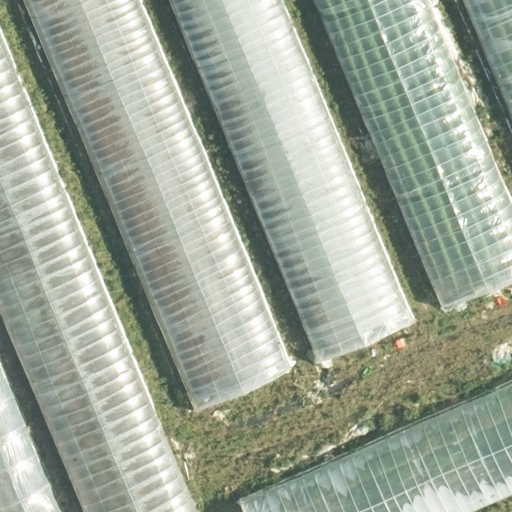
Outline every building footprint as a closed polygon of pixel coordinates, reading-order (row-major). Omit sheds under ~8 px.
[(24,0),(196,409),(292,369),(138,0),(24,0)] [(164,0),(314,364),(413,323),(280,0),(164,0)] [(313,0),(438,307),(511,277),(511,222),(421,0),(313,0)] [(511,0),(463,0),(511,124),(511,0)] [(0,309),(81,511),(191,511),(0,37),(0,309)] [(0,511),(57,511),(0,372),(0,511)] [(247,511),(462,511),(511,490),(511,382),(243,502),(247,511)]
